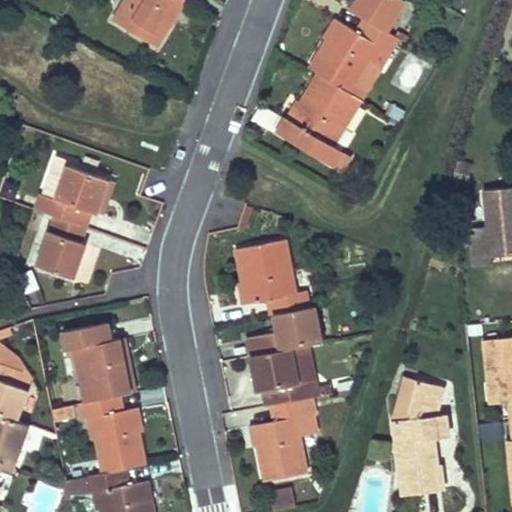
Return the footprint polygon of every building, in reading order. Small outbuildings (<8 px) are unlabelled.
[(127,0),(116,20),(158,46),(175,17),(172,15),(180,0),(127,0)] [(355,0),(351,7),(366,16),(372,20),(386,28),(386,29),(403,0),(355,0)] [(366,16),(358,30),(364,33),(372,20),(366,16)] [(340,19),(311,66),(317,70),(353,91),(369,65),(365,62),(376,44),(389,51),(398,36),(386,29),(386,28),(372,20),(364,33),(358,30),(340,19)] [(317,70),(289,118),(307,129),(313,133),(305,147),(333,164),(340,153),(343,148),(330,141),(341,121),(345,123),(363,96),(353,91),(317,70)] [(299,143),(305,147),(313,133),(307,129),(289,118),(286,116),(277,130),(299,143)] [(345,123),(341,121),(330,141),(343,148),(354,129),(345,123)] [(340,153),(333,164),(341,170),(348,159),(340,153)] [(57,216),(86,227),(92,213),(96,214),(109,179),(70,165),(72,160),(56,155),(42,193),(41,193),(35,209),(57,216)] [(511,187),(484,189),(488,227),(473,228),(474,264),(492,263),(493,255),(511,252),(511,187)] [(86,227),(57,216),(51,232),(50,232),(38,265),(73,277),(85,244),(80,242),(86,227)] [(248,303),(269,299),(276,298),(280,314),(308,308),(305,292),(291,295),(287,273),(293,271),(286,239),(238,249),(248,303)] [(433,254),(429,265),(444,267),(444,255),(433,254)] [(276,298),(269,299),(272,315),(275,315),(280,314),(276,298)] [(249,340),(252,357),(293,348),(322,341),(316,306),(309,308),(308,308),(280,314),(275,315),(279,333),(249,340)] [(75,349),(86,404),(112,399),(119,397),(134,394),(128,361),(124,362),(119,339),(112,340),(109,325),(103,326),(105,341),(99,342),(96,327),(64,334),(66,350),(75,349)] [(103,326),(96,327),(99,342),(105,341),(103,326)] [(511,474),(511,338),(485,341),(491,402),(509,402),(511,426),(511,440),(508,440),(511,474)] [(0,361),(16,368),(20,358),(0,341),(0,361)] [(293,348),(252,357),(259,392),(265,391),(268,408),(272,407),(280,404),(311,398),(318,396),(315,379),(299,381),(293,348)] [(0,414),(16,421),(28,390),(11,383),(16,368),(0,361),(0,414)] [(22,370),(16,368),(11,383),(28,390),(33,377),(27,367),(22,370)] [(418,380),(408,377),(395,422),(410,419),(409,407),(418,380)] [(410,419),(395,422),(404,495),(443,490),(440,465),(437,465),(435,439),(449,437),(447,414),(435,415),(443,387),(418,380),(409,407),(410,419)] [(119,397),(112,399),(114,414),(121,412),(119,397)] [(283,421),(275,422),(255,426),(266,481),(308,473),(298,418),(314,415),(311,398),(280,404),(283,421)] [(86,404),(83,404),(85,420),(95,418),(105,474),(121,471),(129,469),(144,466),(133,410),(121,412),(114,414),(112,399),(86,404)] [(280,404),(272,407),(275,422),(283,421),(280,404)] [(0,466),(11,471),(28,425),(16,421),(0,414),(0,466)] [(317,430),(314,415),(298,418),(301,434),(317,430)] [(129,469),(121,471),(124,486),(131,485),(129,469)] [(105,474),(90,476),(93,493),(100,491),(104,511),(156,511),(155,504),(150,505),(146,483),(131,485),(124,486),(121,471),(105,474)] [(93,493),(90,476),(69,480),(65,489),(62,498),(93,493)] [(272,494),(275,511),(297,506),(293,489),(272,494)]
